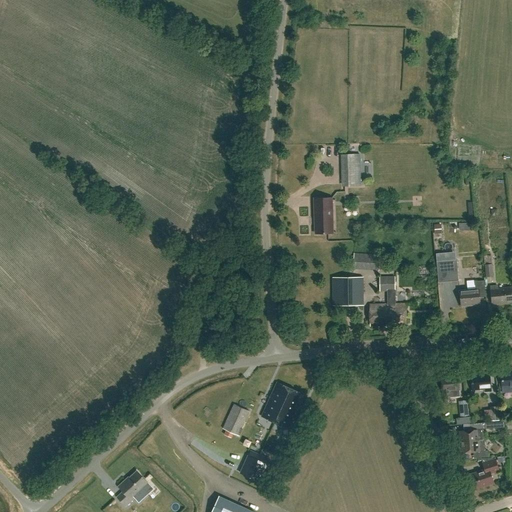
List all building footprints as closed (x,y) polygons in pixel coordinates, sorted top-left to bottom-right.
[(341,154),(341,165),(354,164),(354,154),(341,154)] [(354,186),(354,164),(341,165),(341,186),(354,186)] [(333,234),(332,199),(315,199),(316,234),(333,234)] [(379,255),(353,253),(352,269),(378,271),(379,255)] [(458,281),(456,259),(436,261),(438,283),(458,281)] [(396,304),(396,277),(380,277),(380,291),(388,291),(388,304),(370,305),(370,326),(387,326),(387,323),(393,323),(406,323),(406,304),(396,304)] [(364,305),(364,278),(333,278),(333,305),(364,305)] [(485,297),(484,281),(475,282),(475,290),(460,291),(461,307),(479,305),(479,298),(485,297)] [(498,290),(498,287),(491,288),(492,305),(511,303),(511,301),(511,289),(498,290)] [(511,390),(511,372),(500,373),(502,391),(511,390)] [(490,391),(489,374),(471,375),(472,390),(485,388),(485,391),(490,391)] [(459,390),(458,376),(441,378),(442,391),(443,398),(450,397),(449,391),(459,390)] [(305,395),(279,383),(263,417),(288,429),(305,395)] [(469,416),(467,399),(460,400),(462,417),(469,416)] [(249,411),(233,404),(201,475),(217,482),(249,411)] [(498,420),(498,407),(490,407),(490,421),(498,420)] [(217,433),(219,428),(205,423),(203,428),(217,433)] [(459,431),(459,442),(484,440),(483,440),(482,429),(485,429),(484,423),(473,424),(473,430),(459,431)] [(484,440),(459,442),(461,442),(461,453),(476,452),(476,458),(488,457),(487,451),(485,451),(484,440)] [(248,455),(240,473),(258,482),(267,464),(248,455)] [(499,471),(495,459),(482,463),(484,470),(468,475),(473,490),(493,483),(490,474),(499,471)] [(181,470),(177,472),(182,481),(186,479),(181,470)] [(149,484),(139,473),(126,483),(125,482),(120,487),(125,492),(120,497),(127,507),(137,498),(135,496),(149,484)] [(175,473),(171,475),(176,485),(181,482),(175,473)] [(184,495),(193,504),(197,501),(188,492),(184,495)] [(251,511),(219,497),(212,511),(251,511)]
